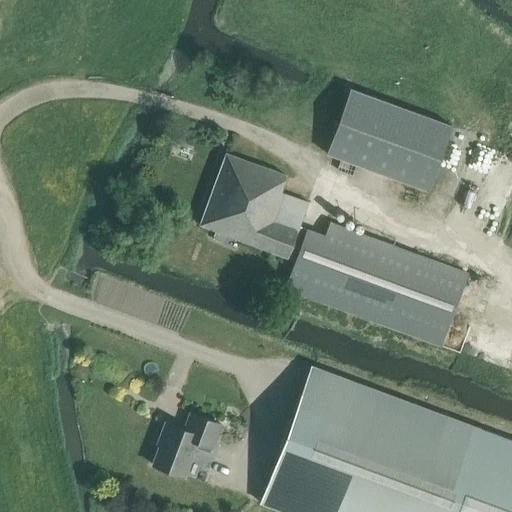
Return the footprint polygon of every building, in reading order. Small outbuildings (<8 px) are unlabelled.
[(327,159),(429,196),(453,133),(351,96),(327,159)] [(281,191),(287,176),(228,153),(200,224),(216,230),(213,238),(225,242),(228,234),(289,258),(310,203),(281,191)] [(442,347),(469,273),(331,222),(325,235),(308,228),(285,289),(442,347)] [(288,511),(511,511),(511,439),(310,365),(260,501),(288,511)] [(223,425),(192,414),(185,430),(166,423),(161,438),(163,439),(154,465),(187,477),(197,448),(211,453),(213,449),(214,450),(223,425)]
